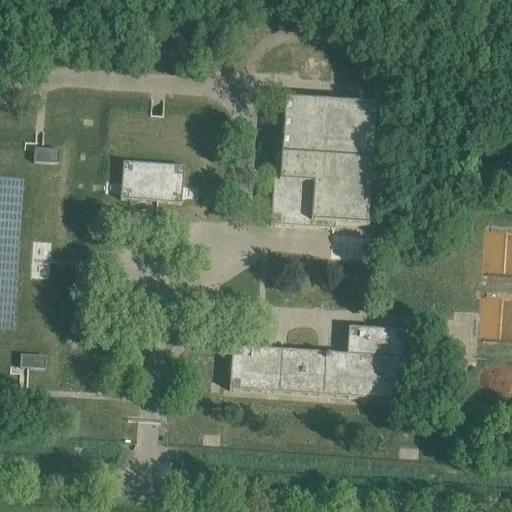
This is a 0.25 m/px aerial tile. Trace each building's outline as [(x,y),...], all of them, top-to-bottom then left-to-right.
[(377,107),(304,103),(284,101),(281,156),(275,155),(270,228),(334,232),(335,226),(369,228),(377,107)] [(59,153),(34,151),(33,165),(58,166),(59,153)] [(120,202),(158,205),(181,207),(184,169),(123,164),(120,202)] [(455,312),(453,374),(475,375),(478,313),(455,312)] [(400,404),(403,350),(404,334),(348,330),(346,357),(232,349),(229,393),(400,404)] [(44,372),(45,359),(20,357),(19,370),(44,372)]
